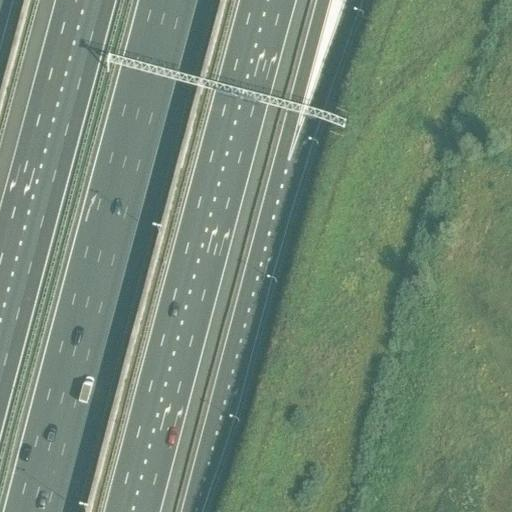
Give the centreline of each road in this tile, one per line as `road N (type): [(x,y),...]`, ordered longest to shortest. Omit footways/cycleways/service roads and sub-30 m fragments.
road 1 (motorway): [(32,511),(169,0)]
road 2 (motorway): [(131,511),(265,0)]
road 3 (motorway): [(188,511),(279,161)]
road 4 (motorway): [(84,0),(0,317)]
road 5 (motorway): [(279,161),(354,0)]
road 6 (motorway): [(279,161),(322,0)]
